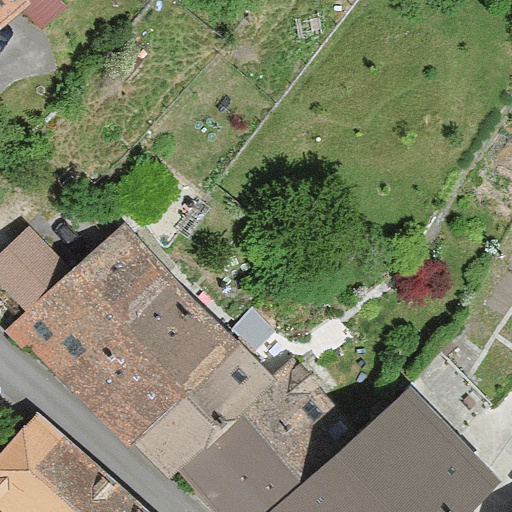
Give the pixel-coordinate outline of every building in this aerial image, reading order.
[(0,0),(0,26),(28,3),(25,0),(0,0)] [(11,327),(172,469),(269,378),(127,225),(72,277),(26,227),(0,252),(0,276),(34,310),(11,327)] [(249,511),(269,511),(356,429),(291,355),(269,378),(172,469),(200,492),(213,477),(249,511)] [(269,511),(460,511),(496,476),(404,380),(356,429),(269,511)] [(0,502),(11,511),(136,511),(29,422),(0,452),(0,502)]
